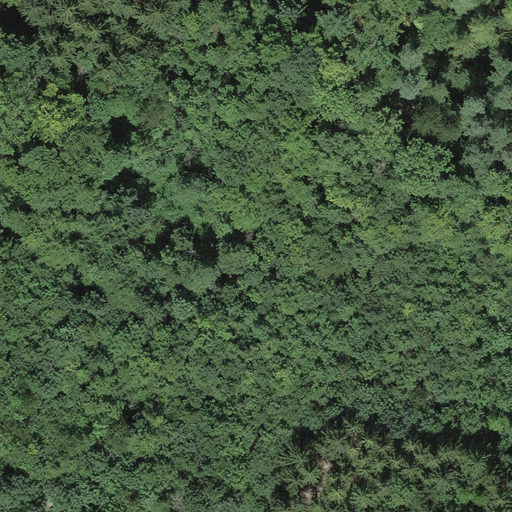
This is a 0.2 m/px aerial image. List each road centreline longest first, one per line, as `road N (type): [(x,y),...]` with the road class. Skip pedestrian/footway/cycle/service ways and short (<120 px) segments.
road 1 (track): [(143,511),(144,466),(123,379),(59,207)]
road 2 (track): [(289,0),(413,123),(511,197)]
